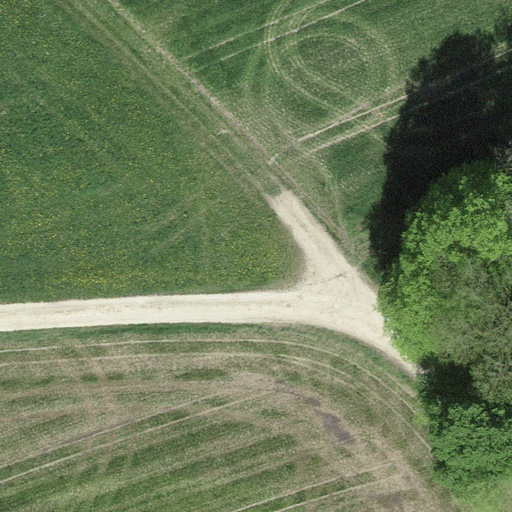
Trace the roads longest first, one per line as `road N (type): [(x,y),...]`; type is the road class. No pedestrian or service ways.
road 1 (track): [(346,311),(228,142),(90,0)]
road 2 (track): [(346,311),(255,306),(0,322)]
road 3 (track): [(511,477),(422,362),(346,311)]
